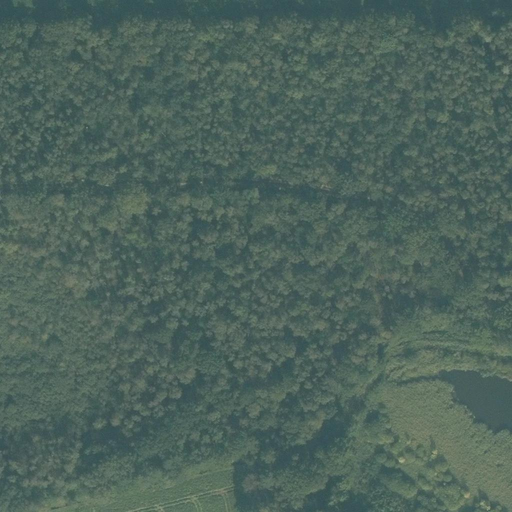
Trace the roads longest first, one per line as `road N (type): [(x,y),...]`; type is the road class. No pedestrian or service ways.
road 1 (track): [(496,310),(432,223),(335,191),(290,181),(0,182)]
road 2 (track): [(431,31),(425,78),(439,190),(435,226)]
